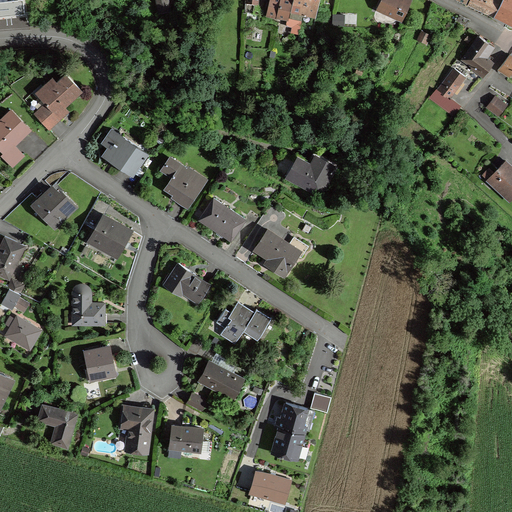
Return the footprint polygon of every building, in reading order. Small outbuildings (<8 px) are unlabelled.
[(0,0),(0,21),(30,18),(25,0),(0,0)] [(157,0),(159,9),(169,7),(168,0),(157,0)] [(252,12),(265,12),(267,0),(262,0),(255,0),(255,2),(250,1),(250,4),(252,4),(252,12)] [(289,18),(289,17),(292,0),(270,0),(268,13),(289,18)] [(381,0),(378,7),(403,19),(411,0),(381,0)] [(470,0),(470,2),(494,13),(500,0),(470,0)] [(319,5),(302,1),(301,12),(316,15),(319,5)] [(471,18),(460,13),(458,19),(468,25),(471,18)] [(302,20),(290,17),(289,17),(289,18),(287,23),(294,25),(293,32),(300,33),(302,20)] [(446,27),(449,29),(454,22),(451,20),(446,27)] [(464,57),(472,63),(481,51),(483,52),(490,41),(480,34),(464,57)] [(490,41),(483,52),(486,55),(488,52),(494,44),(490,41)] [(481,51),(472,63),(485,72),(493,60),(489,57),(486,55),(483,52),(481,51)] [(508,57),(500,69),(510,74),(511,71),(511,53),(508,57)] [(456,66),(439,88),(450,96),(455,89),(457,91),(459,87),(460,88),(464,82),(462,80),(466,74),(456,66)] [(51,107),(61,118),(65,113),(62,109),(73,99),(83,90),(67,73),(58,80),(50,88),(45,83),(37,91),(47,102),(49,105),(51,107)] [(50,88),(58,80),(54,76),(45,83),(50,88)] [(291,78),(289,87),(299,88),(301,80),(291,78)] [(431,96),(453,114),(461,105),(450,96),(439,88),(438,87),(431,96)] [(492,100),(503,109),(508,103),(496,94),(492,100)] [(487,105),(499,115),(500,113),(503,109),(492,100),(487,105)] [(39,109),(35,113),(49,128),(61,118),(51,107),(46,112),(39,109)] [(30,128),(12,109),(0,120),(0,145),(5,151),(3,153),(13,164),(23,155),(11,141),(16,137),(20,133),(22,135),(30,128)] [(148,153),(112,128),(102,142),(108,147),(102,155),(118,165),(133,175),(148,153)] [(297,155),(285,178),(323,198),(339,166),(315,153),(310,162),(307,160),(297,155)] [(187,168),(170,157),(163,167),(174,175),(166,187),(175,193),(174,195),(180,200),(187,205),(205,178),(188,167),(187,168)] [(489,177),(511,198),(511,197),(511,167),(505,161),(489,177)] [(61,195),(51,186),(34,202),(54,224),(75,205),(66,196),(63,198),(61,195)] [(245,218),(214,197),(200,218),(215,228),(231,239),(245,218)] [(131,228),(104,213),(89,240),(117,255),(124,242),(131,228)] [(290,242),(269,228),(255,247),(269,257),(276,261),(273,266),(284,273),(298,253),(301,255),(308,244),(295,236),(290,242)] [(25,244),(5,235),(0,246),(0,272),(9,277),(25,244)] [(191,269),(179,261),(165,283),(181,293),(183,290),(198,300),(210,283),(194,273),(195,272),(191,269)] [(23,283),(13,278),(10,285),(19,290),(23,283)] [(79,322),(104,322),(104,311),(104,302),(90,302),(90,291),(90,288),(88,286),(86,284),(83,284),(80,284),(77,285),(75,286),(73,289),(73,313),(78,313),(79,322)] [(20,294),(9,288),(2,301),(13,307),(20,294)] [(235,340),(245,326),(246,324),(260,332),(259,335),(258,337),(272,316),(271,316),(257,308),(258,307),(257,306),(254,311),(249,308),(238,301),(239,299),(238,299),(232,309),(227,306),(228,305),(227,304),(218,318),(218,319),(219,318),(226,323),(221,330),(222,331),(235,339),(235,340)] [(6,322),(11,324),(14,318),(10,315),(6,322)] [(14,318),(11,324),(6,333),(17,340),(29,347),(40,329),(16,315),(14,318)] [(246,324),(245,326),(259,335),(260,332),(246,324)] [(111,357),(109,344),(85,349),(91,377),(115,372),(111,357)] [(216,353),(211,361),(231,371),(236,363),(216,353)] [(200,379),(219,389),(222,383),(234,389),(241,376),(231,371),(211,361),(210,360),(205,369),(200,379)] [(0,371),(0,402),(12,378),(0,371)] [(222,383),(219,389),(231,395),(234,389),(222,383)] [(327,410),(331,395),(315,391),(311,406),(327,410)] [(187,402),(202,410),(207,400),(193,392),(187,402)] [(273,451),(297,457),(303,437),(305,428),(307,423),(303,423),(308,406),(286,400),(282,417),(278,416),(277,421),(275,425),(279,426),(273,451)] [(75,412),(43,403),(39,418),(48,420),(57,423),(52,440),(67,444),(75,412)] [(125,404),(123,420),(130,421),(129,426),(126,448),(147,451),(152,407),(138,405),(125,404)] [(315,408),(308,406),(303,423),(307,423),(305,428),(309,429),(315,408)] [(173,423),(171,442),(180,443),(179,447),(181,447),(200,449),(203,427),(189,425),(173,423)] [(425,454),(428,435),(421,434),(418,450),(423,451),(423,453),(425,454)] [(303,437),(297,457),(304,459),(309,439),(303,437)] [(180,443),(171,442),(170,453),(180,455),(181,447),(179,447),(180,443)] [(259,478),(254,477),(250,491),(285,501),(291,479),(256,469),(256,470),(261,471),(259,478)]
